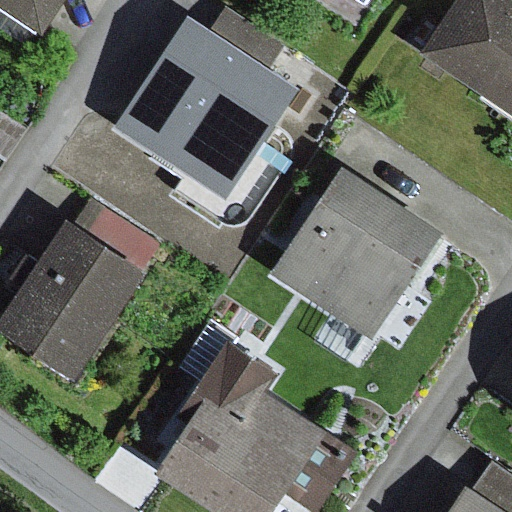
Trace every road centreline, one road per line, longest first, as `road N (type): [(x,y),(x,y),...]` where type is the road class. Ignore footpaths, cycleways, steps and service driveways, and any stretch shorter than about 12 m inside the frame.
road 1 (unclassified): [(370,511),(511,298)]
road 2 (unclassified): [(0,208),(131,0)]
